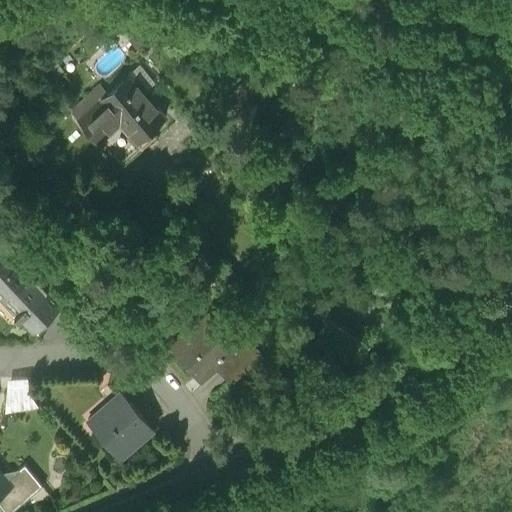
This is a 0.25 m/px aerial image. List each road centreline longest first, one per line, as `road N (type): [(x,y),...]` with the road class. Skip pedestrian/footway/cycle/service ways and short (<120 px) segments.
road 1 (unclassified): [(511,301),(430,373),(219,468)]
road 2 (residential): [(219,468),(194,421),(150,381),(102,356),(0,355)]
